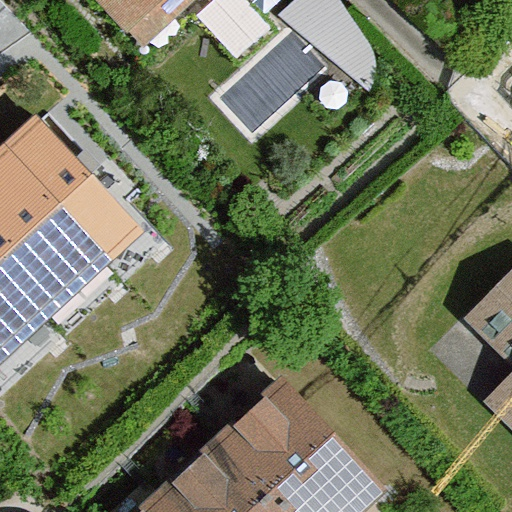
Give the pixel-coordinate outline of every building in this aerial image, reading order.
[(103,0),(127,26),(151,3),(167,18),(187,0),(252,0),(266,15),(281,0),(103,0)] [(339,0),(300,0),(285,15),(370,91),(375,81),(378,67),(373,50),(339,0)] [(42,124),(0,163),(0,359),(142,232),(42,124)] [(511,284),(476,320),(511,355),(511,380),(493,400),(511,418),(511,284)] [(285,387),(224,443),(288,511),(352,511),(378,488),(285,387)] [(288,511),(224,443),(163,500),(173,511),(288,511)] [(173,511),(163,500),(149,511),(173,511)]
